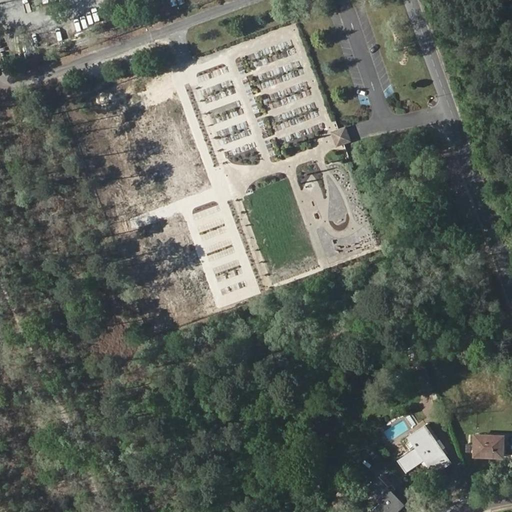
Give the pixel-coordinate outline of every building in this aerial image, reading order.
[(422,379),(431,376),(426,361),(417,364),(422,379)] [(409,437),(416,448),(399,460),(408,472),(425,461),(434,475),(452,463),(426,425),(409,437)] [(503,458),(504,437),(477,435),(476,456),(503,458)] [(392,511),(404,502),(394,492),(389,487),(393,484),(384,474),(367,488),(381,503),(371,511),(370,511),(392,511)] [(398,511),(406,505),(404,502),(392,511),(398,511)]
